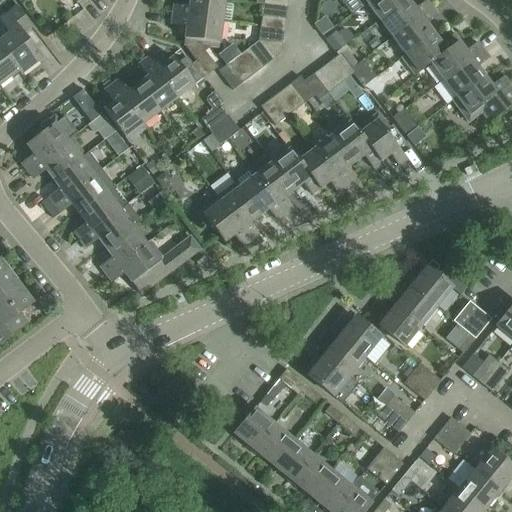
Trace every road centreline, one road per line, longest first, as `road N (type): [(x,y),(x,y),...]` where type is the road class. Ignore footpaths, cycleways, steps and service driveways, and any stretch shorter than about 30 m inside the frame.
road 1 (tertiary): [(508,179),(122,351)]
road 2 (residential): [(0,146),(89,61),(128,0)]
road 3 (tertiary): [(122,351),(69,411),(32,511)]
road 4 (residential): [(83,309),(0,206)]
